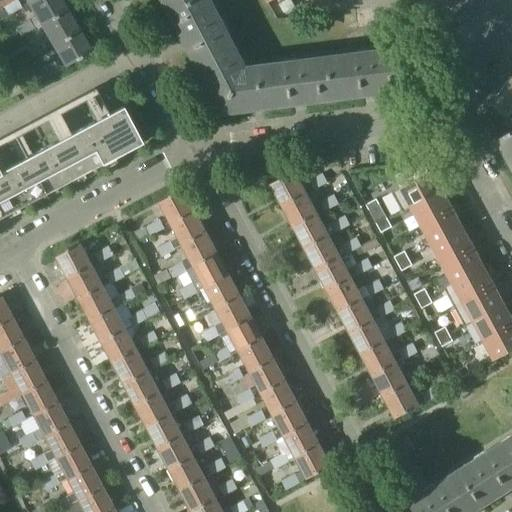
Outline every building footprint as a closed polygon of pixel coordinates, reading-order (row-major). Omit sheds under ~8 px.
[(17,0),(13,0),(3,7),(8,16),(22,8),(17,0)] [(66,8),(61,0),(32,0),(29,2),(41,23),(66,8)] [(163,0),(170,13),(194,0),(163,0)] [(211,0),(194,0),(170,13),(204,78),(241,58),(211,0)] [(291,0),(286,0),(279,4),(284,13),(295,6),(291,0)] [(406,13),(405,5),(397,6),(398,14),(406,13)] [(41,23),(53,44),(78,29),(66,8),(41,23)] [(28,19),(15,27),(20,36),(34,28),(28,19)] [(91,50),(78,29),(53,44),(65,65),(91,50)] [(41,40),(27,48),(32,57),(46,49),(41,40)] [(400,48),(399,48),(329,57),(334,99),(405,90),(400,48)] [(274,107),(334,99),(329,57),(268,65),(274,107)] [(245,67),(241,58),(204,78),(223,113),(274,107),(268,65),(247,67),(245,67)] [(58,70),(58,69),(53,61),(39,69),(45,79),(58,70)] [(496,130),(500,138),(511,131),(511,76),(487,113),(497,128),(496,130)] [(18,208),(141,143),(122,106),(0,170),(0,217),(1,217),(0,214),(0,206),(13,200),(18,208)] [(497,140),(511,167),(511,131),(500,138),(497,140)] [(411,207),(443,190),(432,170),(392,192),(403,212),(412,208),(411,207)] [(280,200),(283,205),(306,193),(327,182),(322,174),(302,185),(295,171),(285,177),(284,175),(281,177),(282,178),(271,183),(280,200)] [(171,223),(195,211),(184,189),(173,195),(172,193),(169,195),(170,197),(160,202),(160,203),(171,223)] [(412,208),(421,226),(453,209),(443,190),(411,207),(412,208)] [(313,206),(306,193),(283,205),(294,226),(318,214),(338,203),(334,195),(313,206)] [(377,225),(388,219),(377,199),(366,204),(377,225)] [(464,228),(453,209),(421,226),(432,245),(439,241),(464,228)] [(175,248),(183,245),(190,241),(207,232),(195,211),(171,223),(178,236),(157,247),(162,257),(175,250),(176,249),(175,248)] [(302,241),(305,247),(317,241),(329,235),(350,224),(345,216),(324,227),(318,214),(294,226),(302,241)] [(377,225),(381,232),(392,226),(388,219),(377,225)] [(163,229),(158,220),(147,226),(151,233),(151,234),(163,229)] [(147,226),(134,232),(138,239),(151,233),(147,226)] [(439,241),(432,245),(442,264),(474,247),(464,228),(439,241)] [(187,270),(194,266),(194,265),(218,253),(207,232),(190,241),(183,245),(190,258),(184,262),(183,261),(169,269),(174,278),(187,271),(187,270)] [(356,236),(342,244),(343,245),(336,248),(329,235),(317,241),(305,247),(317,269),(340,257),(362,245),(356,236)] [(355,249),(358,256),(380,244),(376,237),(355,249)] [(58,256),(69,277),(92,265),(81,244),(71,250),(70,248),(68,249),(69,251),(58,256)] [(109,245),(95,253),(99,263),(114,255),(109,245)] [(484,266),(474,247),(442,264),(448,275),(438,280),(442,289),(444,288),(443,287),(452,282),(452,283),(484,266)] [(394,257),(398,263),(409,257),(405,251),(394,257)] [(198,290),(205,287),(229,274),(218,253),(194,265),(194,266),(187,270),(187,271),(193,282),(198,290)] [(347,269),(340,257),(317,269),(328,290),(351,277),(358,274),(359,275),(373,267),(368,258),(354,265),(355,265),(347,269)] [(413,265),(409,257),(398,263),(402,271),(413,265)] [(99,278),(92,265),(69,277),(80,298),(103,286),(104,286),(111,283),(110,282),(112,282),(113,283),(125,276),(120,267),(99,278)] [(444,288),(454,306),(494,285),(484,266),(452,283),(452,282),(443,287),(444,288)] [(217,308),(240,295),(229,274),(205,287),(213,300),(205,304),(210,313),(217,309),(217,308)] [(351,277),(328,290),(339,311),(363,299),(384,288),(379,279),(365,286),(364,285),(357,289),(351,277)] [(103,286),(80,298),(92,320),(115,308),(123,304),(123,305),(137,297),(132,288),(119,295),(113,283),(112,282),(110,282),(111,283),(104,286),(103,286)] [(198,290),(193,282),(180,289),(184,299),(199,292),(198,290)] [(505,304),(494,285),(454,306),(464,325),(505,304)] [(418,301),(429,295),(425,288),(414,294),(418,301)] [(221,333),(228,330),(252,317),(240,295),(217,308),(217,309),(224,321),(215,325),(203,331),(207,342),(222,334),(221,333)] [(433,302),(429,295),(418,301),(422,308),(433,302)] [(0,323),(11,317),(0,296),(0,323)] [(339,311),(350,332),(374,320),(374,321),(381,316),(396,309),(390,300),(377,307),(376,308),(377,309),(370,313),(363,299),(339,311)] [(205,304),(205,303),(191,310),(196,320),(209,313),(210,313),(205,304)] [(115,308),(92,320),(103,341),(126,328),(126,329),(159,312),(155,304),(122,321),(115,308)] [(511,317),(505,304),(464,325),(465,326),(473,322),(483,340),(511,324),(511,317)] [(0,350),(22,339),(11,317),(0,323),(0,350)] [(263,338),(252,317),(228,330),(234,341),(239,351),(263,338)] [(350,332),(362,353),(385,341),(381,333),(374,321),(374,320),(350,332)] [(406,331),(401,321),(387,329),(392,338),(393,338),(406,331)] [(511,349),(511,324),(483,340),(494,360),(511,349)] [(435,332),(439,339),(449,333),(446,326),(435,332)] [(103,341),(114,362),(137,350),(144,346),(145,347),(159,340),(153,330),(140,338),(133,342),(126,329),(126,328),(103,341)] [(453,341),(449,333),(439,339),(442,347),(453,341)] [(239,351),(251,372),(274,359),(263,338),(239,351)] [(22,339),(0,350),(0,352),(10,372),(33,360),(22,339)] [(392,354),(385,341),(362,353),(373,375),(396,362),(397,363),(418,352),(412,342),(399,350),(392,354)] [(215,354),(220,363),(234,355),(229,347),(215,354)] [(149,371),(137,350),(114,362),(125,383),(149,371)] [(165,352),(151,359),(156,368),(170,361),(165,352)] [(286,380),(274,359),(251,372),(262,393),(286,380)] [(45,381),(33,360),(10,372),(18,386),(9,390),(9,389),(0,394),(0,404),(14,398),(22,394),(45,381)] [(384,396),(408,384),(397,363),(396,362),(373,375),(384,396)] [(466,365),(456,371),(460,379),(470,373),(466,365)] [(425,366),(411,373),(415,380),(429,373),(425,366)] [(239,367),(237,368),(225,374),(230,384),(242,377),(243,376),(239,367)] [(160,392),(149,371),(125,383),(137,404),(160,392)] [(163,380),(167,388),(167,389),(182,382),(176,373),(163,380)] [(262,393),(273,414),(297,402),(286,380),(262,393)] [(33,415),(56,403),(45,381),(22,394),(28,406),(6,418),(11,427),(25,419),(33,415)] [(415,397),(408,384),(384,396),(396,418),(440,395),(436,385),(422,393),(422,394),(415,397)] [(250,388),(249,389),(236,395),(241,405),(253,398),(256,397),(250,388)] [(137,404),(148,426),(171,413),(178,410),(179,411),(193,403),(188,394),(167,405),(160,392),(137,404)] [(273,414),(280,427),(284,435),(308,423),(297,402),(273,414)] [(36,440),(44,436),(67,423),(56,403),(33,415),(40,428),(32,432),(32,431),(18,438),(23,447),(36,440)] [(261,409),(260,410),(247,416),(252,426),(265,420),(266,419),(261,409)] [(206,411),(185,422),(190,432),(212,420),(206,411)] [(183,435),(171,413),(148,426),(159,447),(183,435)] [(55,457),(79,445),(67,423),(44,436),(51,449),(43,453),(43,452),(40,454),(29,460),(35,469),(46,463),(48,462),(48,461),(55,457)] [(296,457),(320,444),(308,423),(284,435),(276,439),(275,440),(274,441),(274,442),(280,454),(270,460),(271,461),(255,469),(259,477),(275,468),(275,469),(289,462),(289,461),(296,457)] [(272,432),(260,438),(264,446),(274,441),(275,440),(276,439),(272,432)] [(0,452),(10,448),(2,433),(0,434),(0,452)] [(190,448),(183,435),(159,447),(170,469),(194,456),(201,453),(215,446),(210,436),(196,444),(197,445),(190,449),(190,448)] [(415,449),(407,435),(393,445),(401,458),(415,449)] [(511,486),(511,442),(505,447),(504,445),(462,471),(463,474),(483,505),(511,486)] [(331,465),(320,444),(296,457),(307,478),(331,465)] [(90,466),(79,445),(55,457),(62,470),(54,475),(54,474),(40,481),(45,491),(59,483),(67,479),(90,466)] [(236,447),(225,453),(230,463),(241,457),(236,447)] [(201,469),(194,456),(170,469),(182,490),(205,477),(212,473),(212,474),(227,467),(221,457),(207,465),(201,469)] [(70,504),(78,500),(101,488),(90,466),(67,479),(73,491),(65,496),(52,503),(56,511),(57,511),(63,509),(69,506),(70,504)] [(295,473),(281,480),(286,489),(300,482),(295,473)] [(471,511),(483,505),(463,474),(455,479),(454,477),(412,503),(410,500),(410,501),(416,511),(471,511)] [(217,498),(205,477),(182,490),(193,511),(217,498)] [(232,479),(218,486),(224,496),(238,488),(232,479)] [(104,511),(112,508),(101,488),(78,500),(70,504),(69,506),(63,509),(64,511),(104,511)] [(249,497),(230,508),(231,511),(244,511),(249,509),(254,506),(249,497)] [(223,511),(217,498),(193,511),(223,511)]
